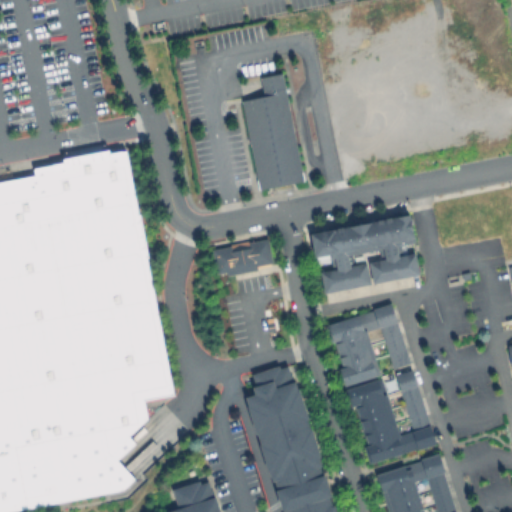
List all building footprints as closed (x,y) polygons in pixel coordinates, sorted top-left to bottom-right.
[(306,181),(261,190),(242,99),(265,95),(261,77),(284,72),(306,181)] [(148,420),(130,438),(135,444),(117,461),(135,479),(124,491),(15,511),(0,511),(0,184),(35,177),(34,172),(64,166),(63,161),(111,151),(112,155),(125,153),(174,396),(144,402),(148,420)] [(312,231),(411,211),(416,237),(399,241),(401,254),(416,251),(421,278),(376,287),(371,262),(384,259),(381,247),(349,254),(351,268),(365,265),(369,288),(326,297),(321,273),(335,270),(332,255),(317,258),(312,231)] [(275,262),(271,263),(272,266),(259,269),(228,276),(228,273),(219,275),(214,250),(231,246),(230,245),(250,240),(251,242),(269,238),(275,262)] [(392,303),(409,362),(395,366),(385,329),(369,334),(379,371),(343,382),(326,322),(392,303)] [(287,361),(336,511),(279,511),(242,395),(250,392),(248,386),(255,383),(251,373),(287,361)] [(414,369),(438,444),(370,465),(346,389),(381,378),(398,432),(411,428),(394,375),(414,369)] [(438,453),(456,511),(436,511),(426,477),(413,481),(422,511),(385,511),(373,473),(438,453)] [(214,496),(218,511),(165,511),(177,507),(171,489),(197,480),(198,483),(206,480),(212,497),(214,496)]
